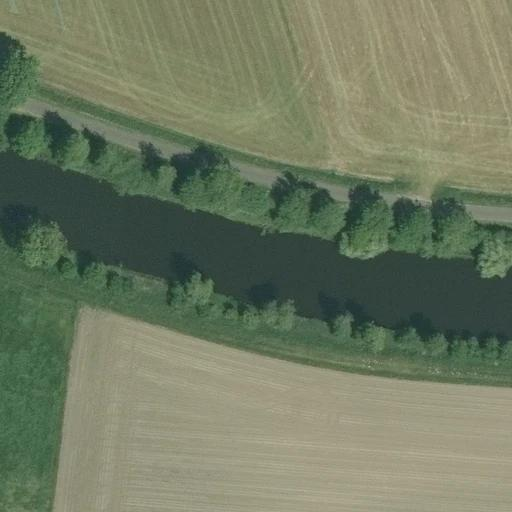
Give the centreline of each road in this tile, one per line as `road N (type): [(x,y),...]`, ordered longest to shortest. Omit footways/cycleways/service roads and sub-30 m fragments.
road 1 (unclassified): [(511,217),(327,193),(100,135),(0,100)]
road 2 (track): [(511,378),(304,358),(0,267)]
